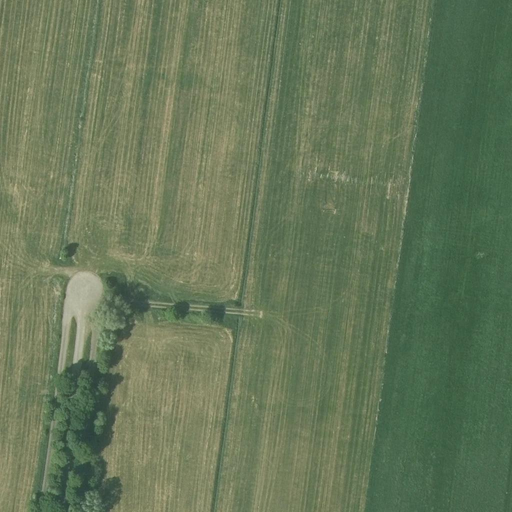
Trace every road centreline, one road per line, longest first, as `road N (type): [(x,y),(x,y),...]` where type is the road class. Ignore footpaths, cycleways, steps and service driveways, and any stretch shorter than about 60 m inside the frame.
road 1 (unclassified): [(43,511),(73,287),(87,278)]
road 2 (unclassified): [(87,278),(97,281),(99,298),(83,511)]
road 3 (unclassified): [(87,278),(61,511)]
road 4 (track): [(99,298),(257,309)]
